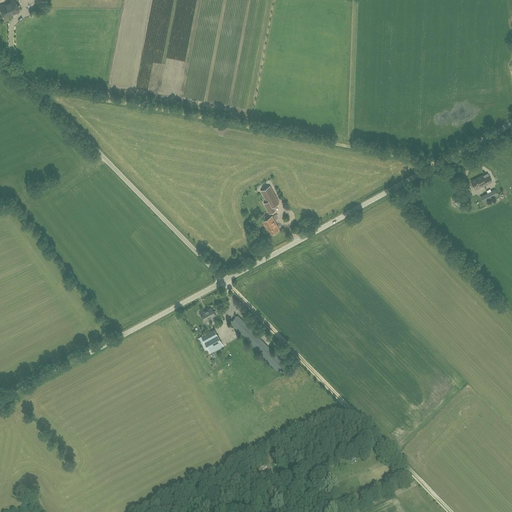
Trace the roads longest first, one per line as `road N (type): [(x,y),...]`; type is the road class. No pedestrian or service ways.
road 1 (track): [(439,163),(35,88)]
road 2 (unclassified): [(224,281),(511,124)]
road 3 (track): [(224,281),(451,511)]
road 4 (unclassified): [(224,281),(0,60)]
road 5 (unclassified): [(0,400),(224,281)]
